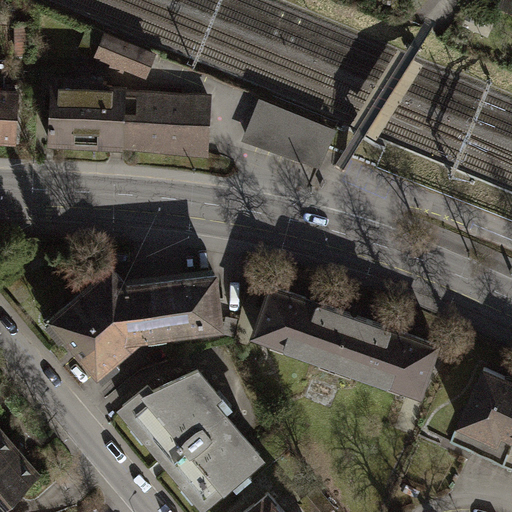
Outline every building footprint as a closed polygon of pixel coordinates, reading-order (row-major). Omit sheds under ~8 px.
[(80,49),(149,77),(157,57),(88,28),(80,49)] [(0,138),(15,139),(18,92),(2,91),(4,61),(0,61),(0,138)] [(125,145),(206,155),(206,152),(209,96),(125,91),(126,88),(79,86),(80,80),(53,79),(50,141),(125,145)] [(247,137),(321,166),(332,138),(273,114),(270,121),(255,116),(247,137)] [(97,373),(143,335),(136,284),(127,285),(113,268),(53,319),(97,373)] [(215,275),(136,284),(143,335),(221,326),(215,275)] [(354,314),(273,285),(256,333),(337,362),(354,314)] [(436,343),(354,314),(337,362),(420,391),(436,343)] [(511,379),(486,367),(461,422),(495,438),(499,429),(511,435),(511,379)] [(149,386),(124,406),(205,501),(261,454),(212,397),(218,391),(199,369),(153,391),(149,386)] [(495,438),(461,422),(452,441),(511,468),(511,435),(499,429),(495,438)] [(0,506),(8,499),(38,474),(37,473),(35,475),(0,435),(0,506)] [(326,511),(315,497),(304,506),(308,511),(326,511)] [(288,511),(277,498),(260,511),(288,511)]
